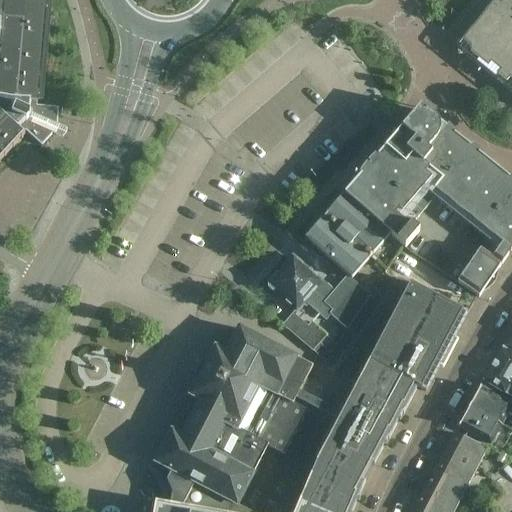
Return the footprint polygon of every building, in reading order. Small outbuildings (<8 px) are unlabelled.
[(511,5),(505,0),(496,0),(462,42),(457,43),(458,57),(465,56),(466,57),(511,95),(511,5)] [(0,164),(29,134),(42,146),(53,135),(56,136),(58,132),(61,126),(57,125),(59,109),(38,107),(38,103),(39,103),(39,102),(41,102),(49,10),(47,10),(47,7),(31,4),(4,4),(0,4),(0,164)] [(511,182),(421,110),(345,197),(405,250),(420,233),(412,227),(439,195),(502,246),(492,260),(481,251),(458,284),(479,299),(511,252),(511,182)] [(351,281),(369,261),(390,237),(345,198),(306,241),(348,278),(351,281)] [(351,281),(348,278),(334,293),(322,283),(321,284),(315,279),(311,271),(308,272),(293,259),(279,275),(276,273),(276,274),(276,275),(269,283),(270,291),(273,293),(272,294),(273,295),(275,292),(297,312),(303,306),(306,309),(309,307),(326,322),(331,316),(348,331),(370,298),(363,291),(351,281)] [(246,511),(237,507),(268,448),(284,457),(307,412),(293,405),(300,391),(326,404),(331,393),(306,380),(312,368),(296,360),(296,359),(240,330),(227,356),(216,350),(191,398),(202,403),(183,439),(172,434),(156,464),(172,472),(167,482),(172,494),(170,507),(156,505),(154,511),(353,511),(366,484),(362,482),(371,464),(375,466),(388,440),(389,441),(403,415),(404,416),(418,389),(426,394),(468,315),(410,285),(410,286),(397,280),(333,377),(356,389),(317,464),(296,511),(246,511)] [(373,301),(378,293),(369,285),(363,291),(370,298),(373,301)] [(283,327),(313,353),(327,337),(312,324),(308,328),(293,315),(283,327)] [(511,355),(504,350),(483,382),(511,400),(511,398),(511,355)] [(508,405),(480,389),(469,409),(501,427),(505,429),(507,425),(503,423),(507,415),(511,417),(511,405),(509,404),(508,405)] [(490,446),(501,427),(469,409),(459,428),(490,446)] [(477,471),(487,451),(456,435),(445,455),(477,471)] [(497,461),(507,466),(511,459),(500,454),(497,461)] [(467,490),(477,471),(445,455),(435,474),(467,490)] [(457,509),(467,490),(435,474),(425,493),(457,509)] [(455,511),(457,509),(425,493),(415,511),(455,511)]
